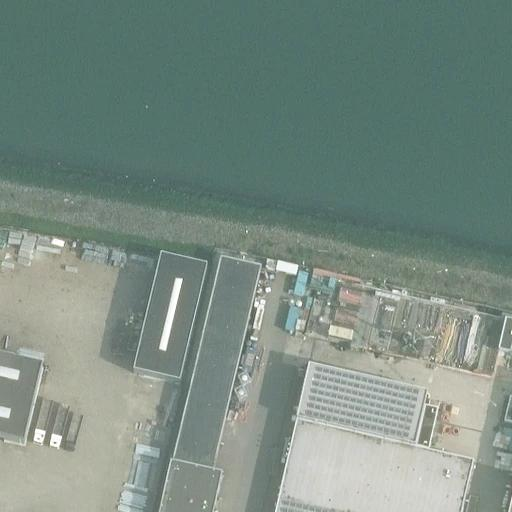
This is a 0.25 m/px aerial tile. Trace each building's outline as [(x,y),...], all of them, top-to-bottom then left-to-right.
[(161,258),(132,375),(180,386),(208,269),(161,258)] [(213,474),(261,270),(220,261),(172,465),(213,474)] [(0,441),(24,448),(43,369),(0,359),(0,441)] [(296,424),(275,511),(462,511),(473,465),(415,451),(297,424),(296,424)] [(214,511),(222,476),(213,474),(172,465),(171,465),(160,511),(214,511)]
